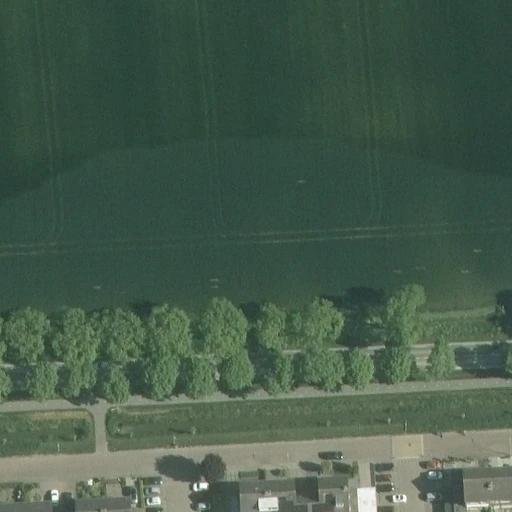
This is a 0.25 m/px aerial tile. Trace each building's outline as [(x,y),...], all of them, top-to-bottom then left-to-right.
[(511,509),(511,477),(489,479),(490,510),(511,509)] [(464,480),(465,492),(454,493),(454,511),(466,511),(490,510),(489,479),(464,480)] [(320,488),(320,496),(307,497),(307,511),(362,511),(361,495),(348,494),(347,487),(320,488)] [(295,490),(267,491),(268,511),(307,511),(307,497),(295,498),(295,490)] [(268,511),(267,491),(242,493),(242,501),(229,501),(229,511),(268,511)]
